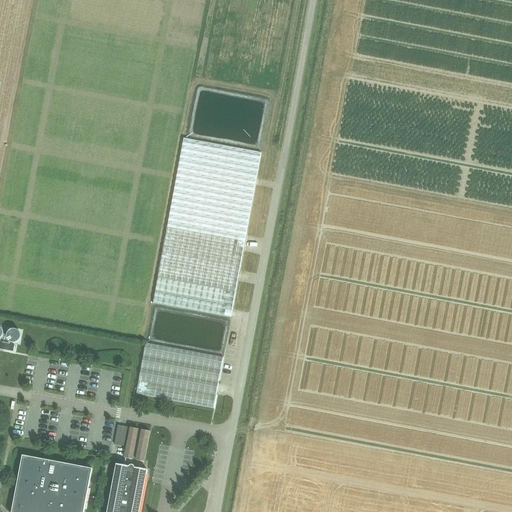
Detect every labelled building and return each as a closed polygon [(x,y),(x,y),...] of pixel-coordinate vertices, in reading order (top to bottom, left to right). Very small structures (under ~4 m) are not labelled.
[(231,318),(261,154),(183,140),(153,304),(231,318)] [(14,346),(1,344),(0,349),(13,352),(14,346)] [(214,409),(223,358),(146,344),(136,395),(214,409)] [(126,447),(129,428),(118,425),(114,445),(126,447)] [(125,458),(133,460),(138,429),(130,428),(125,458)] [(142,430),(136,461),(144,462),(150,431),(142,430)] [(139,511),(147,470),(135,468),(134,467),(133,466),(132,465),(131,465),(130,466),(129,467),(116,465),(107,511),(83,511),(92,469),(22,456),(11,511),(139,511)]
